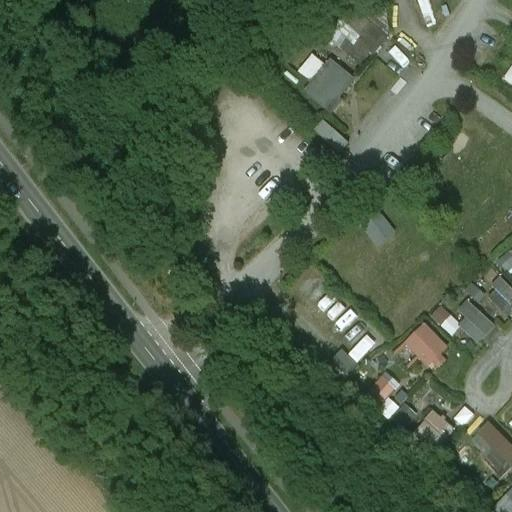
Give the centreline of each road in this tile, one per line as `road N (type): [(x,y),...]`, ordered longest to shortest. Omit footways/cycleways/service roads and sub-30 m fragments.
road 1 (secondary): [(271,511),(0,164)]
road 2 (track): [(351,159),(228,52),(147,0)]
